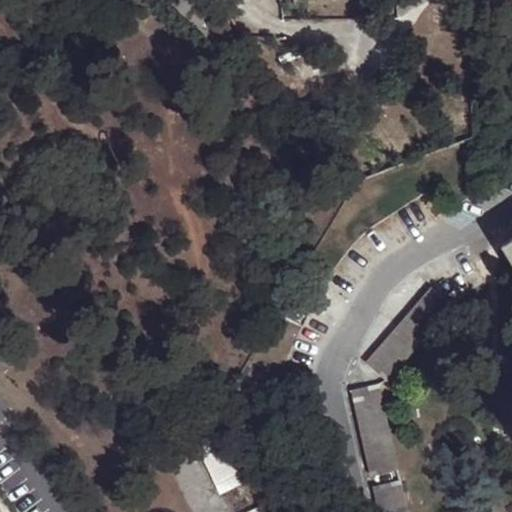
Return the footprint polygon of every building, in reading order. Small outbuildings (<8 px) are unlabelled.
[(511,237),(502,243),(511,259),(511,237)] [(453,304),(432,286),(366,363),(388,381),(453,304)] [(379,383),(353,390),(373,475),(400,468),(379,383)] [(223,431),(198,443),(222,492),(247,480),(223,431)] [(410,511),(402,479),(376,486),(382,511),(410,511)]
